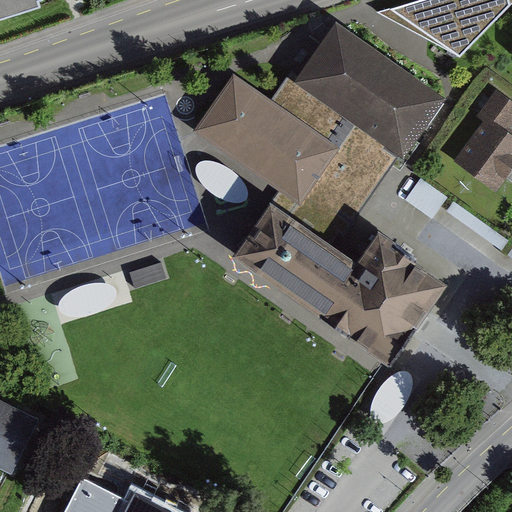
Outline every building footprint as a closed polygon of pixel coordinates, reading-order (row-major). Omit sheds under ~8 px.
[(0,0),(0,11),(35,0),(0,0)] [(511,0),(419,0),(377,12),(460,57),(511,2),(511,0)] [(450,97),(335,18),(292,80),(406,160),(450,97)] [(340,144),(234,71),(194,129),(299,202),(340,144)] [(511,140),(511,123),(490,109),(466,135),(475,140),(446,179),(488,213),(511,184),(511,152),(507,147),(511,140)] [(435,216),(450,195),(424,176),(409,198),(435,216)] [(449,287),(378,236),(358,265),(271,205),(235,257),(389,369),(449,287)] [(140,287),(170,279),(165,260),(135,269),(140,287)] [(0,464),(11,470),(39,415),(0,396),(0,464)] [(147,511),(152,505),(86,467),(59,511),(147,511)]
